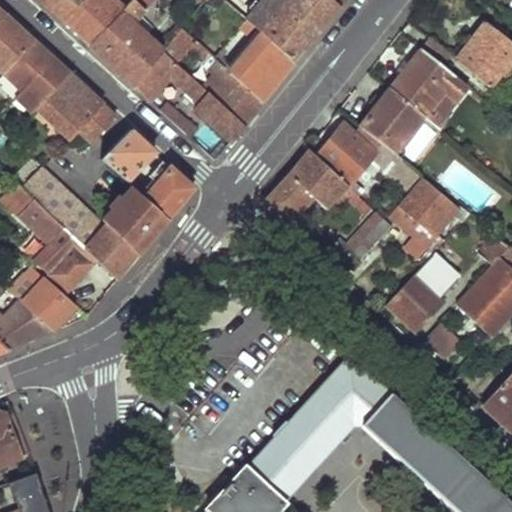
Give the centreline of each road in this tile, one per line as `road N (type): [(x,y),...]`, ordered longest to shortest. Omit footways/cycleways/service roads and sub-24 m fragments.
road 1 (residential): [(226,196),(511,456)]
road 2 (residential): [(226,196),(11,0)]
road 3 (tertiary): [(226,196),(384,0)]
road 4 (tertiary): [(226,196),(136,315),(83,350)]
road 5 (tertiary): [(85,511),(99,459),(83,350)]
